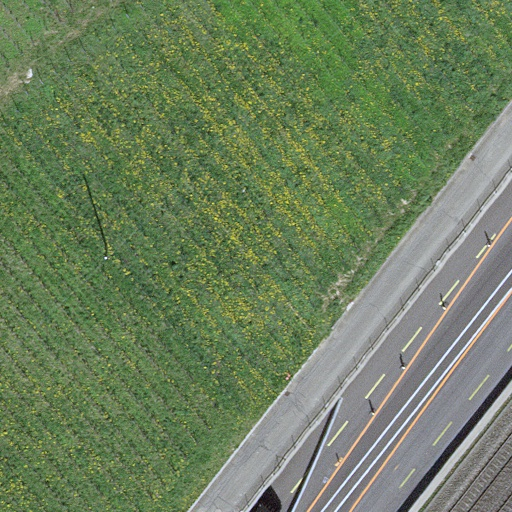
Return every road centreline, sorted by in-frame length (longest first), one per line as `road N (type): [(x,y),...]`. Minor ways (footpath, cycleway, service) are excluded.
road 1 (track): [(511,118),(198,511)]
road 2 (primary): [(511,269),(320,511)]
